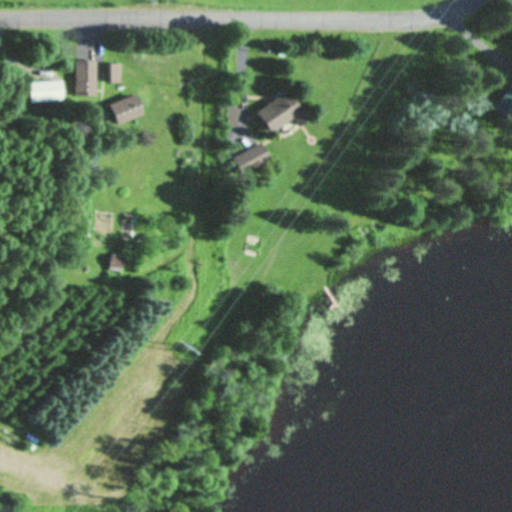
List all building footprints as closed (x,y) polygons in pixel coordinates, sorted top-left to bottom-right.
[(95,62),(75,62),(75,98),(95,98),(95,62)] [(109,66),(109,84),(119,84),(119,66),(109,66)] [(29,83),(29,104),(61,104),(61,83),(29,83)] [(511,121),(511,84),(491,110),(509,125),(511,121)] [(430,105),(421,88),(409,95),(418,111),(430,105)] [(308,121),(289,92),(256,113),(270,136),(292,121),(296,128),(308,121)] [(144,116),(136,96),(108,106),(116,127),(144,116)] [(269,161),(260,145),(232,160),(241,176),(269,161)] [(120,273),(122,260),(111,258),(109,271),(120,273)]
